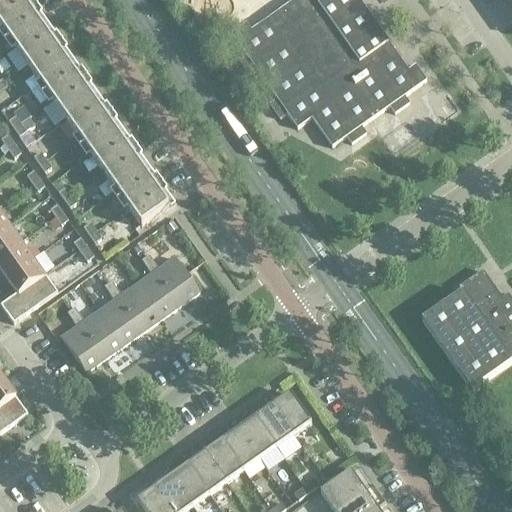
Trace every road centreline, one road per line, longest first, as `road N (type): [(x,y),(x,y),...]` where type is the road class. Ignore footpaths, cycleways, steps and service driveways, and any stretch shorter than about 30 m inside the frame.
road 1 (residential): [(77,0),(297,312)]
road 2 (residential): [(435,511),(297,312)]
road 3 (residential): [(329,287),(511,154)]
road 4 (residential): [(297,312),(114,440)]
road 5 (residential): [(114,440),(69,427),(0,473)]
